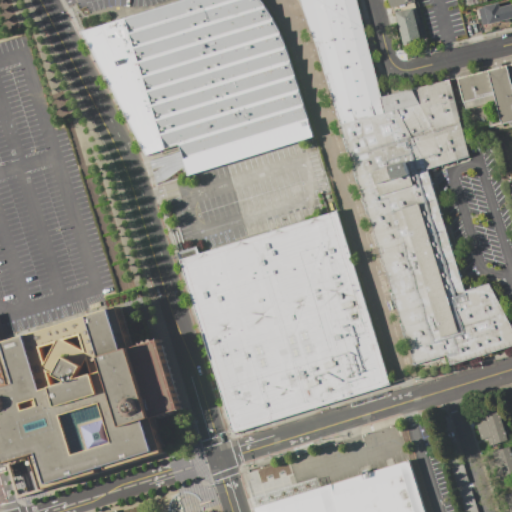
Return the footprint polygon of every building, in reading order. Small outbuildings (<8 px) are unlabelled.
[(82,34),(192,0),(259,0),(279,28),(293,67),(316,139),(305,141),(194,174),(191,176),(180,147),(149,155),(82,34)] [(361,0),(386,98),(447,80),(468,154),(428,170),(465,288),(488,283),(511,328),(511,344),(451,365),(447,355),(416,365),(301,0),(361,0)] [(391,8),(388,0),(415,0),(416,2),(391,8)] [(482,24),(478,9),(484,8),(483,7),(498,3),(500,8),(511,4),(511,17),(488,24),(488,23),(482,24)] [(395,12),(412,8),(421,42),(404,46),(395,12)] [(457,78),(511,64),(511,121),(502,124),(495,94),(463,102),(457,78)] [(152,179),(185,172),(181,152),(148,159),(152,179)] [(180,260),(336,211),(390,383),(233,432),(180,260)] [(0,348),(0,413),(21,475),(40,469),(47,491),(175,447),(168,427),(196,418),(169,338),(150,344),(135,302),(0,348)] [(507,440),(488,446),(479,415),(498,410),(507,440)] [(510,447),(511,453),(511,474),(498,479),(490,453),(510,447)] [(463,511),(448,460),(460,456),(478,511),(463,511)] [(425,511),(256,511),(255,507),(409,460),(425,511)]
